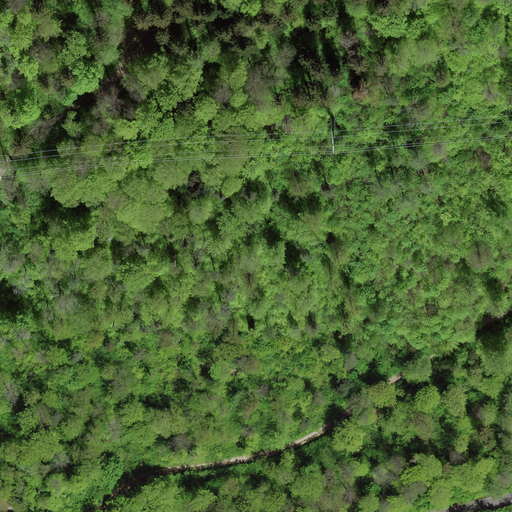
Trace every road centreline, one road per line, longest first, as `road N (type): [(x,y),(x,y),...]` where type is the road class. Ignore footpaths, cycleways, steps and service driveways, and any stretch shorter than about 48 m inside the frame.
road 1 (track): [(511,130),(185,215),(66,198),(0,179)]
road 2 (track): [(89,511),(144,476),(291,446),(511,306)]
road 3 (track): [(0,171),(35,131),(175,47)]
